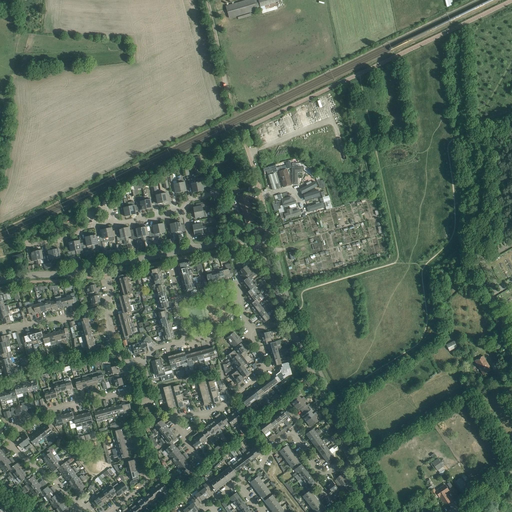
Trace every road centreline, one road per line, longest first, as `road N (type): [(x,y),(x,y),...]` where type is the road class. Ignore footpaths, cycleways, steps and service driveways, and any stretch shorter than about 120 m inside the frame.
road 1 (residential): [(77,507),(15,449),(8,426),(130,388)]
road 2 (tertiary): [(286,320),(350,464)]
road 3 (residential): [(29,244),(179,210)]
road 4 (residential): [(253,247),(269,219),(246,134)]
